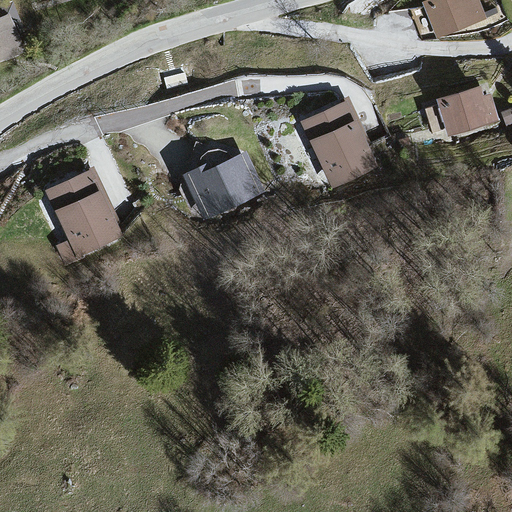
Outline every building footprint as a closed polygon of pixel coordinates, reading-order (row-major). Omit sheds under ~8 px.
[(36,0),(41,14),(83,0),(36,0)] [(430,0),(422,4),(438,42),(490,19),(481,0),(430,0)] [(11,15),(0,19),(0,66),(28,54),(11,15)] [(488,84),(439,101),(453,141),(502,125),(488,84)] [(345,99),(299,125),(335,187),(380,161),(345,99)] [(243,146),(182,178),(209,229),(270,198),(243,146)] [(94,169),(45,197),(83,263),(132,234),(94,169)]
